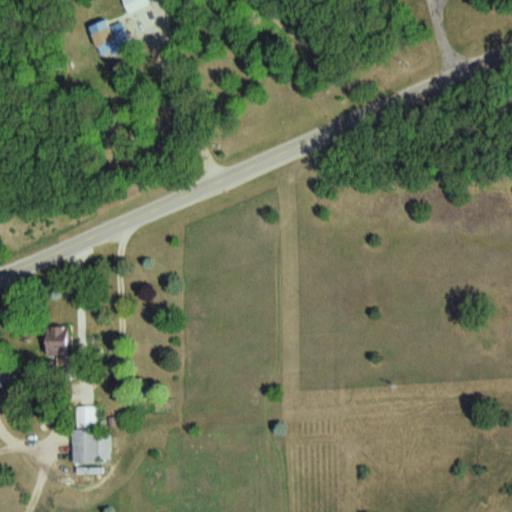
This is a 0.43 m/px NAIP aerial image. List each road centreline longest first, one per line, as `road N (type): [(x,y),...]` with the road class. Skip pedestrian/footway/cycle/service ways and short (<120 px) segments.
road 1 (residential): [(0,276),(511,57)]
road 2 (track): [(31,511),(67,427),(126,334),(137,287),(123,229)]
